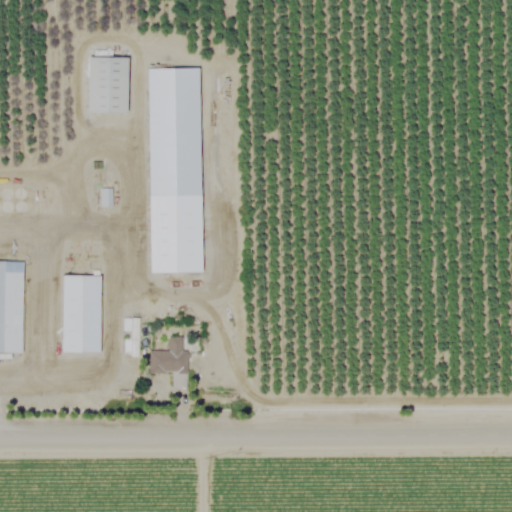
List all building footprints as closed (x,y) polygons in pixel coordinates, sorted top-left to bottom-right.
[(126,111),(127,56),(88,55),(87,110),(126,111)] [(201,270),(198,66),(147,67),(150,271),(201,270)] [(97,187),(98,205),(110,205),(109,187),(97,187)] [(22,260),(0,259),(0,351),(20,352),(22,260)] [(99,274),(62,274),(61,350),(99,351),(99,274)] [(170,386),(185,386),(184,349),(179,349),(179,335),(166,335),(166,349),(146,349),(147,372),(170,372),(170,386)]
